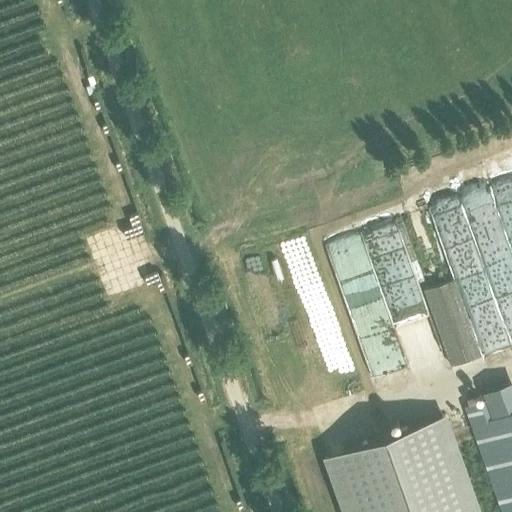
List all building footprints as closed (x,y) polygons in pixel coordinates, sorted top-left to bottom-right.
[(365,235),(324,247),(329,265),(328,265),(363,379),(399,368),(391,344),(423,334),(404,273),(391,277),(389,271),(368,277),(366,271),(385,265),(379,246),(369,249),(365,235)] [(226,259),(217,262),(248,350),(278,340),(265,302),(258,305),(251,286),(237,291),(226,259)] [(455,281),(425,292),(452,368),(482,358),(455,281)] [(486,398),(464,405),(501,511),(511,511),(511,379),(483,390),(486,398)] [(481,511),(446,412),(327,454),(347,511),(481,511)] [(389,424),(390,425),(390,426),(391,427),(392,428),(394,429),(395,428),(396,428),(397,427),(398,427),(399,425),(399,424),(399,423),(399,421),(398,420),(397,419),(396,419),(395,418),(394,418),(392,419),(391,419),(390,420),(389,421),(389,423),(389,424)]
